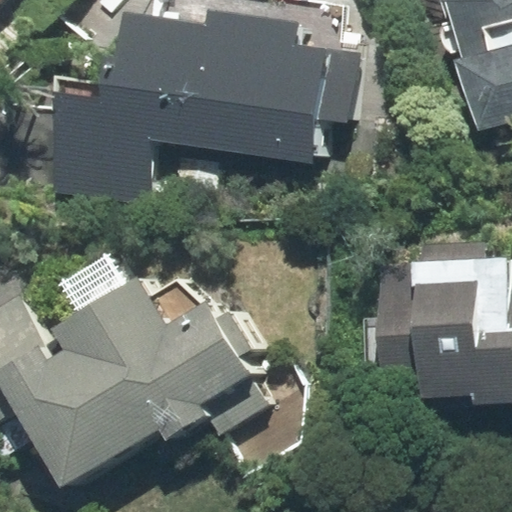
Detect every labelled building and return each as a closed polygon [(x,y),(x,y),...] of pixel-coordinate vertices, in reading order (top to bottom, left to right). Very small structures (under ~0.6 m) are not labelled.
[(0,0),(0,11),(9,0),(0,0)] [(154,212),(160,149),(182,151),(179,192),(221,196),(225,154),(330,164),(344,8),(317,5),(317,0),(161,0),(159,22),(133,20),(127,84),(56,77),(54,102),(75,104),(66,204),(154,212)] [(511,0),(446,0),(442,33),(494,137),(511,132),(511,0)] [(511,410),(511,266),(484,265),(484,245),(438,244),(438,265),(421,265),(421,283),(383,288),(381,370),(428,371),(427,408),(511,410)] [(23,298),(0,312),(0,431),(27,416),(74,492),(168,434),(178,450),(215,426),(209,417),(264,384),(253,366),(271,355),(247,316),(228,328),(219,314),(183,336),(154,288),(55,349),(23,298)]
